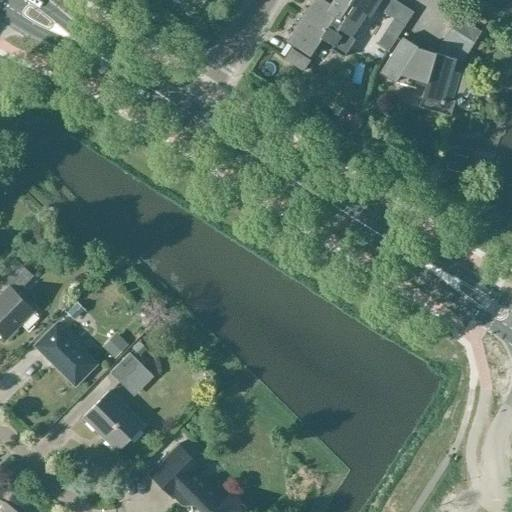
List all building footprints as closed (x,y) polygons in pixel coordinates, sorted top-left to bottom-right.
[(293,45),(284,59),(303,71),(310,60),(308,58),(322,38),(333,45),(331,49),(344,57),(356,39),(352,36),(366,15),(370,17),(376,8),(380,0),(332,0),(330,4),(324,0),(312,0),(286,41),(293,45)] [(394,0),(380,0),(376,8),(393,19),(404,27),(413,13),(394,0)] [(458,16),(443,39),(467,53),(473,43),(481,31),(458,16)] [(403,38),(381,73),(396,83),(401,76),(426,84),(420,107),(449,116),(454,101),(454,100),(461,96),(465,88),(465,79),(462,70),(454,68),(457,60),(434,53),(419,48),(403,38)] [(369,60),(379,66),(387,52),(377,46),(369,60)] [(452,154),(448,170),(464,174),(469,158),(452,154)] [(0,295),(0,331),(6,338),(35,310),(17,292),(35,275),(17,258),(0,275),(0,276),(9,286),(0,295)] [(85,310),(78,303),(69,312),(76,319),(85,310)] [(36,345),(77,385),(99,363),(58,323),(36,345)] [(116,355),(127,344),(117,334),(106,345),(116,355)] [(134,348),(141,356),(147,349),(140,342),(134,348)] [(112,372),(123,383),(142,363),(131,352),(112,372)] [(85,416),(119,451),(145,426),(110,391),(85,416)] [(153,473),(151,475),(181,503),(184,506),(188,506),(194,506),(194,511),(247,511),(248,510),(247,507),(244,505),(242,504),(240,492),(239,493),(239,494),(221,497),(198,474),(202,469),(204,470),(205,469),(181,445),(179,446),(180,448),(154,474),(153,473)]
